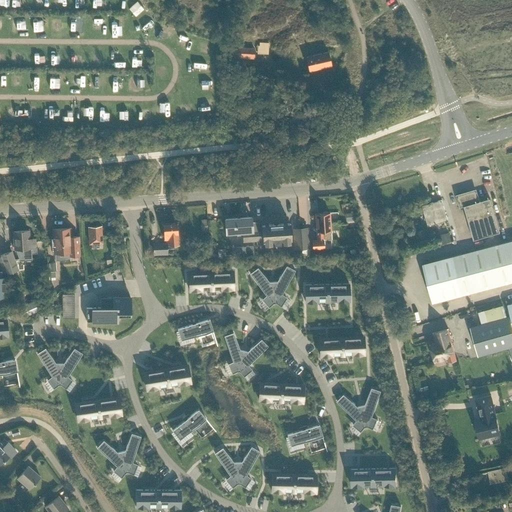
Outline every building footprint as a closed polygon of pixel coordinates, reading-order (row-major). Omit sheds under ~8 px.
[(257,46),(257,53),(268,54),(269,43),(260,42),(259,46),(257,46)] [(235,47),(234,57),(253,58),(254,49),(235,47)] [(328,52),(306,57),(309,71),(331,66),(328,52)] [(495,241),(493,234),(500,232),(490,198),(480,201),(476,189),(456,195),(459,208),(464,206),(474,240),(487,236),(489,243),(490,243),(495,241)] [(441,200),(422,206),(428,225),(447,219),(441,200)] [(323,233),(323,240),(330,240),(330,232),(329,213),(314,214),(315,233),(323,233)] [(252,232),(242,232),(243,242),(256,241),(256,245),(263,245),(263,242),(273,241),(273,244),(279,244),(279,241),(290,240),(289,224),(261,226),(261,223),(260,217),(251,218),(252,232)] [(242,232),(252,232),(251,218),(225,220),(226,234),(242,232)] [(176,223),(162,225),(163,241),(167,240),(168,246),(178,245),(176,223)] [(101,226),(88,227),(89,244),(102,243),(101,226)] [(79,255),(78,237),(70,237),(69,228),(53,229),(53,236),(51,237),(53,253),(54,253),(69,252),(70,256),(79,255)] [(293,250),(301,249),(299,229),(292,230),(293,250)] [(307,229),(299,229),(301,249),(309,249),(307,229)] [(23,232),(13,232),(14,249),(16,249),(19,261),(30,260),(30,255),(36,254),(35,240),(28,240),(28,232),(23,233),(23,232)] [(442,244),(451,242),(448,232),(439,235),(442,244)] [(324,249),(323,241),(311,241),(311,249),(324,249)] [(500,285),(511,281),(511,252),(509,241),(490,246),(500,285)] [(167,245),(153,245),(153,255),(167,255),(167,245)] [(253,246),(231,248),(232,254),(253,252),(253,246)] [(470,252),(475,271),(480,290),(500,285),(490,246),(470,252)] [(11,251),(0,255),(6,273),(18,269),(15,260),(14,260),(11,251)] [(470,252),(451,257),(456,276),(475,271),(470,252)] [(456,276),(451,257),(422,264),(427,284),(456,276)] [(269,282),(257,267),(249,273),(266,295),(261,299),(268,307),(273,303),(276,303),(278,304),(281,306),(286,297),(282,294),(295,270),(286,265),(276,281),(269,282)] [(232,271),(188,273),(189,291),(233,289),(232,271)] [(461,295),(480,290),(475,271),(456,276),(461,295)] [(456,276),(427,284),(432,303),(461,295),(456,276)] [(349,284),(305,285),(305,303),(349,302),(349,284)] [(100,308),(86,308),(86,322),(117,321),(117,317),(130,317),(130,297),(100,298),(100,308)] [(78,298),(66,298),(66,322),(78,322),(78,298)] [(511,328),(509,316),(505,318),(501,306),(478,312),(482,324),(470,327),(481,366),(496,361),(499,370),(493,372),(496,382),(511,378),(511,328)] [(209,319),(177,329),(181,340),(212,331),(213,331),(209,319)] [(435,343),(430,344),(435,362),(447,358),(448,362),(456,360),(451,343),(452,343),(448,329),(433,333),(435,343)] [(232,362),(227,364),(231,374),(237,371),(238,371),(240,372),(241,374),(243,377),(252,370),(248,365),(268,346),(261,339),(247,352),(240,350),(233,332),(224,335),(232,362)] [(363,337),(319,339),(320,357),(364,354),(363,337)] [(45,348),(37,353),(51,377),(47,380),(53,389),(58,386),(58,385),(59,385),(60,385),(61,385),(62,386),(66,389),(72,380),(67,377),(82,353),(74,348),(63,363),(56,363),(45,348)] [(15,359),(0,362),(0,374),(16,371),(17,371),(15,359)] [(187,365),(144,373),(147,390),(190,382),(187,365)] [(259,383),(258,400),(303,403),(303,385),(259,383)] [(344,394),(337,401),(356,420),(352,425),(361,432),(364,428),(365,427),(366,427),(367,427),(368,427),(373,429),(377,419),(372,417),(381,391),(372,387),(365,405),(358,407),(344,394)] [(426,390),(419,391),(421,400),(428,398),(426,390)] [(491,395),(475,399),(480,419),(474,420),(479,439),(500,434),(491,395)] [(119,397),(75,403),(77,421),(121,415),(119,397)] [(198,409),(172,430),(180,440),(205,419),(206,419),(198,409)] [(319,425),(287,435),(290,446),(322,437),(322,436),(323,436),(319,425)] [(103,440),(96,447),(116,466),(113,471),(121,478),(124,474),(125,473),(126,472),(127,472),(128,472),(128,473),(133,475),(137,465),(132,462),(140,436),(131,433),(125,451),(117,453),(103,440)] [(0,463),(3,461),(4,462),(5,460),(10,455),(11,457),(16,452),(7,443),(3,447),(0,443),(0,463)] [(222,447),(214,453),(230,476),(225,479),(232,488),(236,484),(237,484),(238,484),(239,484),(240,484),(245,487),(251,478),(246,475),(259,451),(251,446),(241,462),(234,462),(222,447)] [(28,466),(17,478),(29,489),(40,477),(28,466)] [(395,468),(351,469),(351,487),(396,486),(395,468)] [(499,469),(488,472),(491,483),(508,479),(505,468),(504,468),(499,469)] [(272,474),(271,492),(315,492),(316,475),(272,474)] [(12,485),(8,481),(4,485),(8,489),(12,485)] [(180,490),(136,490),(136,508),(180,508),(180,490)] [(58,496),(45,506),(49,511),(63,511),(68,509),(58,496)] [(44,506),(41,503),(35,507),(38,511),(44,506)]
